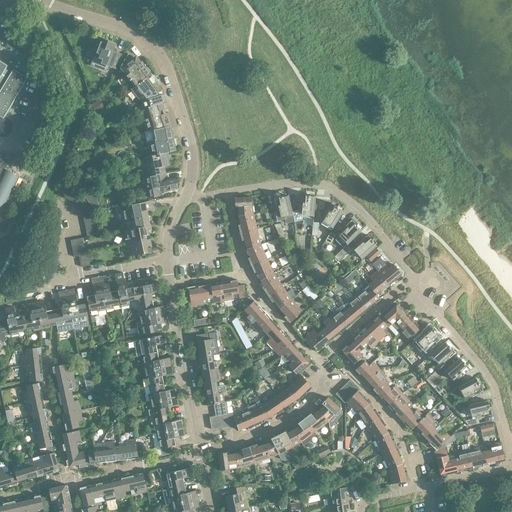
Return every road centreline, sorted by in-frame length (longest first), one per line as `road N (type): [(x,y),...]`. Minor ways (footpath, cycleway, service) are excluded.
road 1 (residential): [(185,198),(192,154),(157,53),(128,29),(44,0)]
road 2 (residential): [(185,198),(293,183),(326,187),(371,222),(412,287)]
road 3 (residential): [(511,464),(493,384),(412,287)]
road 4 (residential): [(202,452),(167,258)]
road 5 (residential): [(202,452),(300,412),(327,384),(321,363)]
road 6 (residential): [(365,511),(364,504),(511,465)]
road 7 (residential): [(68,481),(43,376),(53,333)]
road 8 (residential): [(68,481),(202,452)]
road 9 (residential): [(44,282),(167,258)]
